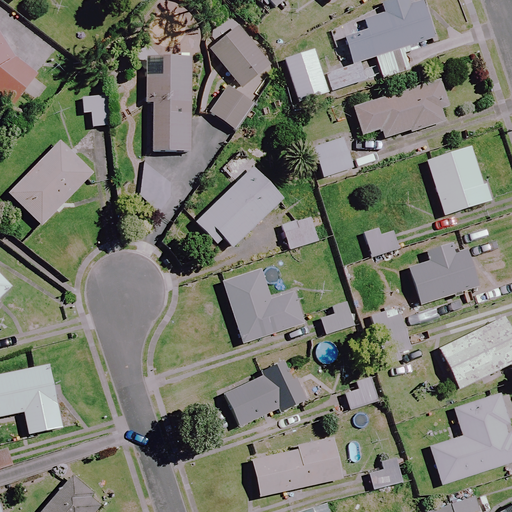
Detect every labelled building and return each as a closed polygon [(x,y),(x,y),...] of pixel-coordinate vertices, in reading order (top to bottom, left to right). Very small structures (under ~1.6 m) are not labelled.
[(260,0),(272,14),(287,1),(285,0),(260,0)] [(432,43),(420,4),(361,23),(380,81),(406,72),(400,53),(432,43)] [(267,68),(235,30),(207,53),(239,91),(267,68)] [(12,60),(0,40),(0,102),(10,110),(35,77),(12,60)] [(325,96),(312,52),(283,61),(296,105),(325,96)] [(188,155),(190,62),(146,61),(145,105),(152,105),(151,154),(188,155)] [(364,83),(358,65),(324,76),(330,94),(364,83)] [(441,124),(429,86),(351,110),(360,138),(379,132),(382,142),(441,124)] [(251,105),(227,89),(209,117),(233,133),(251,105)] [(80,102),(83,117),(88,116),(90,130),(107,128),(102,98),(80,102)] [(350,170),(340,141),(310,151),(320,180),(350,170)] [(90,177),(58,145),(7,197),(39,229),(90,177)] [(485,205),(468,151),(424,165),(442,219),(485,205)] [(281,202),(237,156),(222,170),(236,185),(193,225),(212,246),(219,240),(229,251),(281,202)] [(326,224),(323,214),(279,227),(287,253),(318,244),(313,228),(326,224)] [(398,252),(392,234),(364,242),(369,260),(398,252)] [(475,292),(465,255),(407,270),(416,307),(475,292)] [(268,302),(258,272),(220,284),(240,346),(301,326),(291,294),(268,302)] [(0,297),(9,290),(0,280),(0,297)] [(353,329),(345,304),(330,309),(332,317),(318,321),(323,338),(353,329)] [(385,322),(383,315),(369,320),(384,367),(396,363),(394,356),(409,351),(398,317),(385,322)] [(511,365),(511,343),(501,320),(436,351),(456,392),(511,365)] [(288,382),(280,362),(246,388),(222,396),(235,429),(309,402),(300,378),(288,382)] [(61,430),(48,368),(0,377),(0,419),(22,414),(26,437),(61,430)] [(497,396),(451,411),(460,439),(427,449),(440,487),(511,464),(511,437),(510,438),(497,396)] [(330,418),(349,413),(346,400),(327,404),(330,418)] [(339,481),(330,442),(249,461),(258,500),(339,481)] [(0,471),(12,467),(5,447),(0,448),(0,471)] [(409,482),(403,462),(366,473),(372,493),(409,482)] [(93,511),(99,506),(71,480),(41,511),(93,511)] [(466,511),(464,503),(436,511),(466,511)]
